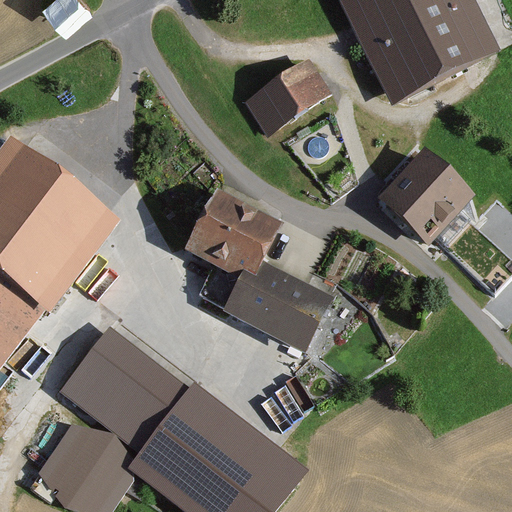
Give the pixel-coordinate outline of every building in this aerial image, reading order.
[(92,7),(85,0),(50,0),(46,4),(68,28),(92,7)] [(463,0),(338,0),(392,112),(493,64),(463,0)] [(309,70),(249,106),(271,142),(331,106),(309,70)] [(112,230),(7,150),(0,159),(0,375),(0,376),(112,230)] [(469,210),(419,165),(382,205),(494,307),(511,286),(511,264),(462,218),(469,210)] [(276,227),(213,202),(192,254),(245,275),(230,312),(309,343),(330,289),(262,262),(276,227)] [(231,511),(269,464),(108,342),(66,396),(218,511),(231,511)] [(76,417),(37,483),(86,511),(116,511),(148,459),(76,417)]
